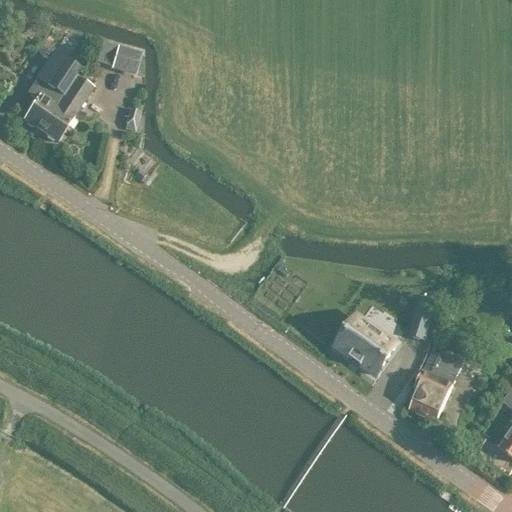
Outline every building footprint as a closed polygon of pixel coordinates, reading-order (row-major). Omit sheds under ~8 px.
[(78,36),(64,27),(50,48),(65,57),(78,36)] [(134,69),(140,48),(115,41),(109,62),(134,69)] [(34,73),(30,80),(39,86),(21,114),(24,115),(24,118),(29,121),(32,120),(38,125),(61,91),(74,71),(56,59),(53,65),(52,66),(43,60),(34,73)] [(38,125),(45,130),(45,132),(50,135),(53,135),(55,137),(91,82),(74,71),(61,91),(38,125)] [(134,125),(139,105),(128,102),(123,123),(134,125)] [(406,331),(422,336),(429,314),(413,309),(406,331)] [(355,314),(334,343),(373,371),(394,342),(355,314)] [(450,380),(465,349),(442,338),(436,350),(429,347),(411,384),(415,386),(406,404),(433,417),(450,380)] [(511,422),(497,444),(511,455),(511,412),(508,417),(511,420),(511,422)]
